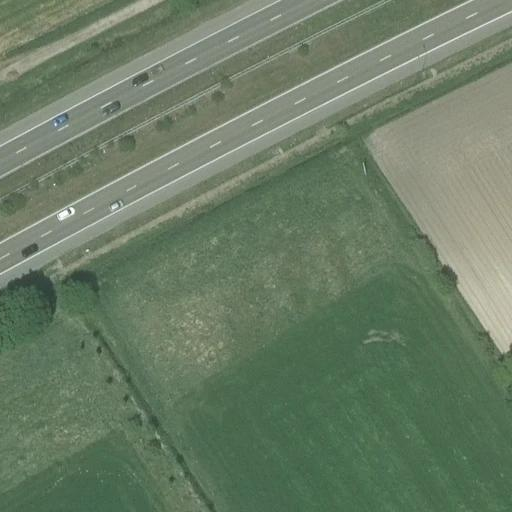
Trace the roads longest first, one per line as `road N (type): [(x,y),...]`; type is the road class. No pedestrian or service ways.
road 1 (trunk): [(0,260),(511,1)]
road 2 (trunk): [(316,0),(0,160)]
